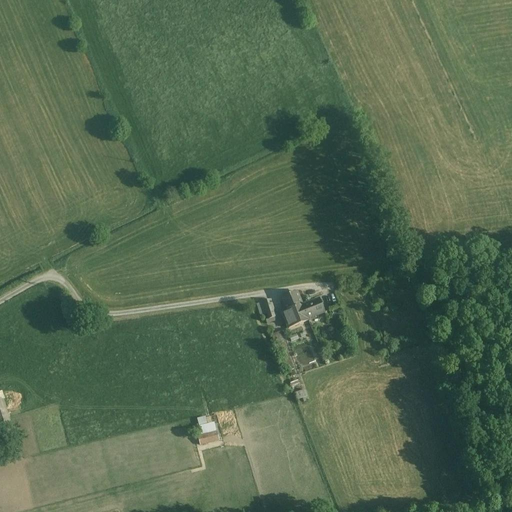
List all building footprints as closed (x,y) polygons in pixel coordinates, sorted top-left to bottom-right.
[(303,307),(297,293),(281,299),(288,315),(284,317),(289,329),(308,321),(308,320),(303,307)] [(319,299),(308,304),(308,305),(303,307),(308,320),(324,313),(319,299)] [(270,300),(262,303),(266,315),(267,321),(276,318),(270,300)] [(262,303),(257,305),(261,317),(266,315),(262,303)] [(280,333),(271,336),(278,354),(286,351),(280,333)] [(287,353),(280,356),(287,372),(293,370),(287,353)] [(305,390),(295,394),(297,400),(307,397),(305,390)] [(217,432),(198,436),(200,446),(219,441),(217,432)]
